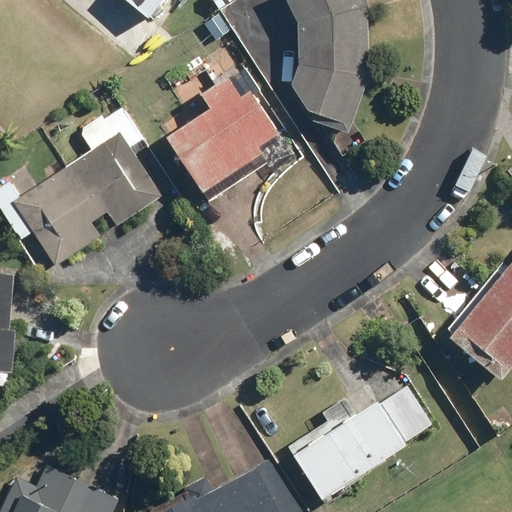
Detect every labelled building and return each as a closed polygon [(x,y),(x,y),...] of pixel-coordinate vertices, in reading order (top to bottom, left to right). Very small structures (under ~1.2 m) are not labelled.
[(168,0),(127,0),(153,20),(168,0)] [(363,0),(288,0),(301,21),(302,66),(291,86),(312,114),(354,129),(370,75),(367,7),(363,0)] [(232,182),(248,172),(245,166),(263,156),(260,150),(281,138),(254,91),(239,99),(229,81),(204,95),(213,111),(169,136),(203,194),(230,178),(232,182)] [(120,132),(13,202),(56,268),(105,237),(95,222),(108,213),(117,227),(163,197),(120,132)] [(511,266),(454,338),(506,380),(511,371),(511,266)] [(0,370),(16,371),(17,327),(14,326),(15,274),(0,273),(0,370)] [(434,427),(406,386),(358,415),(348,398),(323,414),(329,423),(290,447),(323,500),(410,446),(408,443),(434,427)] [(300,511),(270,459),(196,502),(193,496),(163,511),(300,511)] [(0,511),(122,511),(129,497),(50,462),(41,483),(14,471),(0,502),(0,511)]
